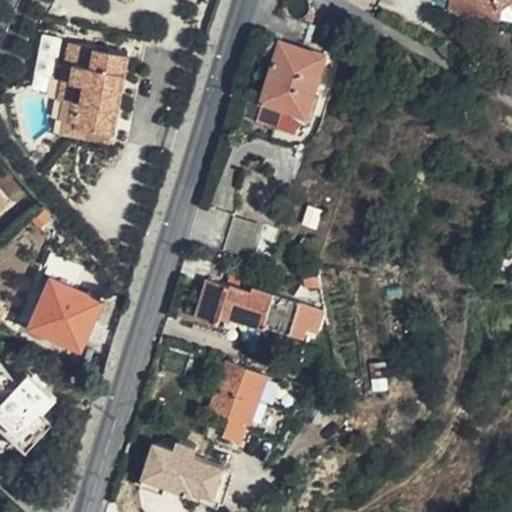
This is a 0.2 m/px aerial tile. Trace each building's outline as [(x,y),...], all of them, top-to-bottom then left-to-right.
[(511,0),(451,0),(449,13),(501,23),(500,11),(511,3),(511,0)] [(511,3),(500,11),(501,23),(511,15),(511,3)] [(293,16),(285,43),(317,53),(323,33),(314,27),(311,28),(304,27),(299,25),(294,20),(293,16)] [(112,136),(128,54),(66,41),(54,98),(69,102),(66,122),(73,123),(72,130),(112,136)] [(317,53),(285,43),(266,100),(310,114),(328,57),(317,53)] [(255,246),(260,225),(243,221),(238,242),(255,246)] [(80,349),(103,298),(48,274),(26,325),(80,349)] [(267,322),(277,290),(255,282),(253,287),(209,274),(197,312),(216,318),(220,307),(234,312),(267,322)] [(292,295),(277,290),(267,322),(281,327),(292,295)] [(216,318),(197,312),(195,320),(227,331),(234,312),(220,307),(216,318)] [(0,421),(26,447),(56,417),(45,407),(60,393),(31,365),(21,376),(0,355),(0,421)] [(230,413),(245,366),(227,359),(211,406),(230,413)] [(245,419),(250,419),(258,397),(253,396),(261,372),(245,366),(230,413),(245,419)] [(239,440),(245,419),(230,413),(223,434),(239,440)] [(156,439),(144,473),(165,480),(192,490),(194,484),(203,487),(213,459),(197,454),(201,444),(181,437),(177,446),(156,439)] [(223,463),(213,459),(203,487),(194,484),(192,490),(190,496),(204,501),(206,495),(211,497),(223,463)] [(165,480),(144,473),(140,483),(161,491),(165,480)]
